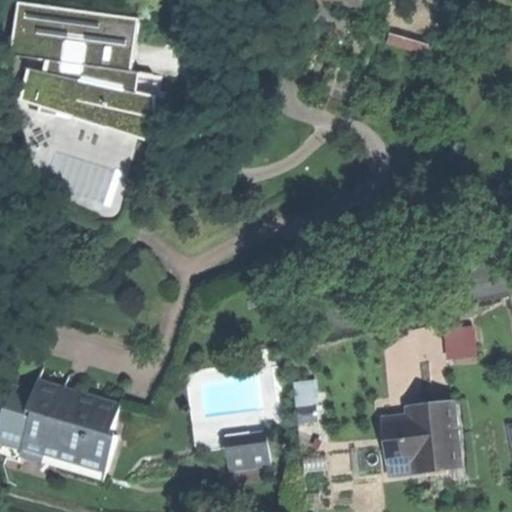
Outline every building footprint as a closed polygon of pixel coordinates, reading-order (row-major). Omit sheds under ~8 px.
[(129,90),(140,17),(29,0),(15,0),(7,56),(21,58),(14,103),(71,112),(68,131),(74,132),(76,122),(142,133),(148,93),(129,90)] [(334,0),(363,9),(365,0),(334,0)] [(446,325),(448,357),(480,355),(477,322),(446,325)] [(114,440),(122,408),(97,401),(37,386),(29,418),(35,420),(25,456),(110,478),(120,441),(114,440)] [(464,467),(455,402),(429,406),(409,409),(410,417),(384,421),(390,465),(415,461),(417,473),(464,467)] [(252,461),(270,459),(267,434),(226,439),(230,471),(253,468),(252,461)] [(271,466),(270,459),(252,461),(253,468),(271,466)]
